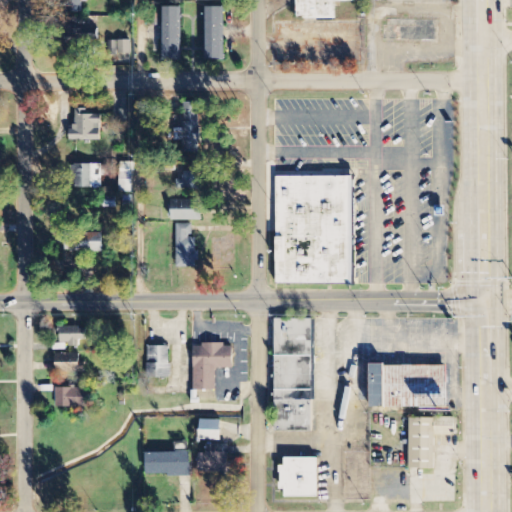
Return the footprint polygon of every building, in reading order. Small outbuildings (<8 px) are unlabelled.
[(294,0),(295,18),(335,18),(334,0),(294,0)] [(164,58),(180,58),(180,5),(164,5),(164,58)] [(207,58),(222,58),(222,5),(207,5),(207,58)] [(131,42),(109,42),(110,56),(132,56),(131,42)] [(200,153),(200,104),(184,104),(185,129),(175,129),(175,142),(185,142),(185,153),(200,153)] [(101,142),(101,113),(77,113),(77,128),(71,128),(71,142),(101,142)] [(133,193),(134,163),(121,163),(120,193),(133,193)] [(102,164),(75,165),(75,189),(103,188),(102,164)] [(203,190),(203,172),(185,172),(185,180),(178,180),(178,190),(203,190)] [(355,174),(275,175),(276,282),(356,282),(355,174)] [(203,200),(172,201),(172,222),(203,221),(203,200)] [(178,268),(198,268),(198,239),(192,239),(193,225),(178,225),(178,268)] [(104,234),(73,234),(73,253),(104,253),(104,234)] [(312,430),(312,318),(274,318),(274,430),(312,430)] [(87,341),(87,328),(61,328),(61,345),(80,345),(80,341),(87,341)] [(234,369),(234,346),(195,346),(194,390),(217,391),(217,368),(234,369)] [(171,347),(148,347),(148,378),(170,378),(171,347)] [(80,354),(56,355),(57,374),(81,373),(80,354)] [(446,363),(367,363),(367,406),(446,406),(446,363)] [(87,409),(87,389),(57,389),(57,408),(87,409)] [(411,418),(410,469),(435,470),(436,436),(455,437),(456,419),(411,418)] [(221,442),(222,421),(200,420),(200,441),(221,442)] [(229,446),(208,445),(208,455),(199,454),(199,473),(228,474),(229,446)] [(147,476),(192,476),(191,452),(147,453),(147,476)] [(319,459),(285,459),(285,467),(281,467),(281,491),(286,491),(285,498),(318,498),(319,459)]
